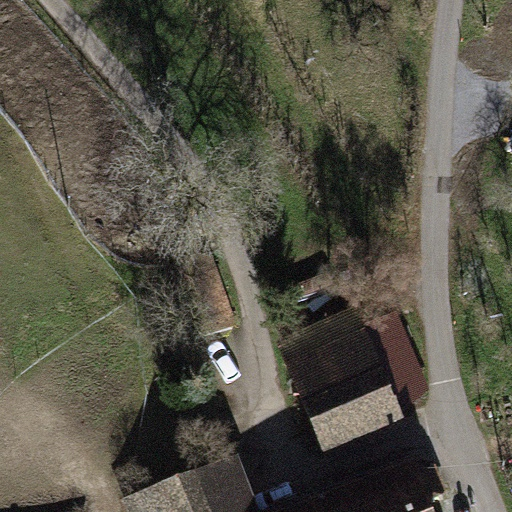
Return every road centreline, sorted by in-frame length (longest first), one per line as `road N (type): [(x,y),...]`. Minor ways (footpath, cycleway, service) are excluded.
road 1 (track): [(459,426),(437,321),(434,215),(452,0)]
road 2 (track): [(250,297),(231,220),(46,0)]
